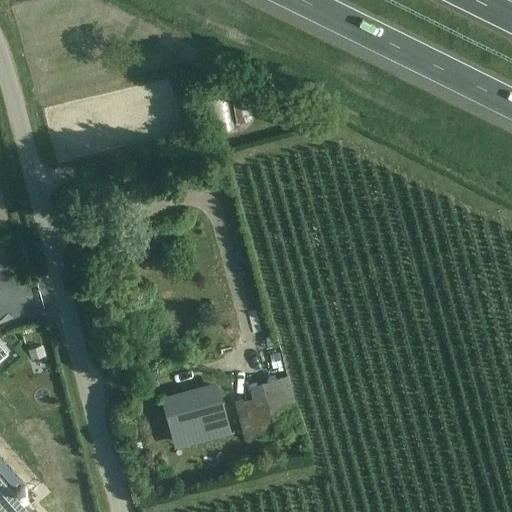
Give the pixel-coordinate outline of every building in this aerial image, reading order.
[(444,86),(459,93),(464,83),(448,76),(444,86)] [(232,103),(235,122),(244,121),(240,102),(232,103)] [(41,346),(29,349),(32,359),(44,356),(41,346)] [(245,439),(286,428),(287,435),(300,432),(299,424),(300,423),(287,374),(273,378),(249,384),(252,396),(235,401),(245,439)] [(206,426),(224,421),(215,385),(165,399),(172,426),(203,417),(206,426)] [(34,511),(0,472),(0,511),(34,511)]
